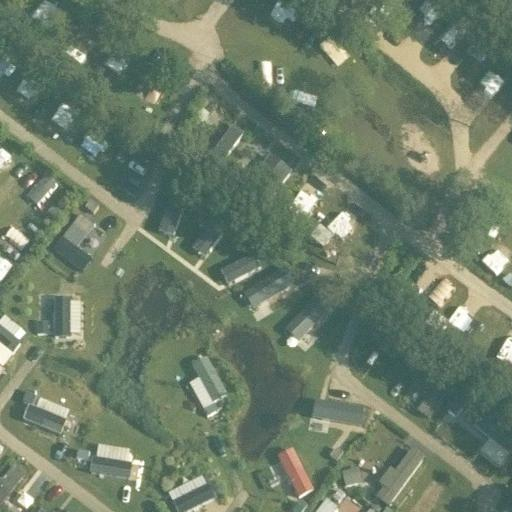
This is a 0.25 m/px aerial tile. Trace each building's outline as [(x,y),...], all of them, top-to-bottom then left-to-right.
[(451,82),(464,90),(479,68),(466,60),(451,82)] [(196,151),(218,169),(245,134),(223,116),(196,151)] [(406,153),(393,168),(426,196),(439,181),(406,153)] [(282,192),(291,168),(266,159),(257,183),(282,192)] [(98,210),(90,204),(84,210),(93,217),(98,210)] [(164,218),(159,232),(174,238),(179,224),(164,218)] [(70,255),(61,267),(76,279),(85,266),(70,255)] [(251,258),(222,273),(230,287),(259,272),(251,258)] [(285,274),(244,291),(252,308),(293,291),(285,274)] [(423,310),(438,292),(425,280),(410,298),(423,310)] [(82,338),(82,301),(55,301),(54,338),(82,338)] [(286,333),(301,344),(319,319),(304,308),(286,333)] [(0,320),(0,367),(2,369),(23,346),(13,337),(21,329),(5,315),(0,320)] [(191,386),(204,410),(229,397),(209,359),(192,368),(199,381),(191,386)] [(21,424),(64,435),(70,407),(28,397),(21,424)] [(315,404),(313,424),(363,428),(365,408),(315,404)] [(295,449),(277,458),(298,501),(316,492),(295,449)] [(94,478),(144,480),(145,452),(96,450),(94,478)] [(412,450),(395,474),(374,459),(362,475),(382,488),(374,499),(390,510),(425,459),(412,450)] [(348,487),(364,483),(360,468),(344,473),(348,487)] [(168,494),(174,511),(195,511),(215,505),(205,479),(168,494)] [(337,511),(339,510),(327,501),(318,511),(337,511)]
